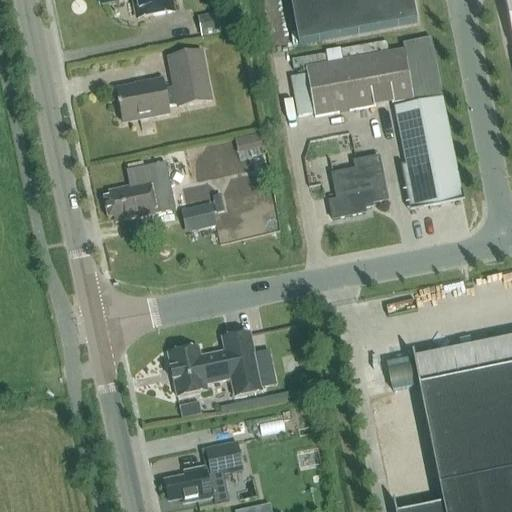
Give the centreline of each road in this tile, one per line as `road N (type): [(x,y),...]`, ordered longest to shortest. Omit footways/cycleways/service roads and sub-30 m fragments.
road 1 (unclassified): [(95,326),(507,246)]
road 2 (tertiary): [(95,326),(25,0)]
road 3 (unclassified): [(507,246),(461,0)]
road 4 (tertiary): [(133,511),(95,326)]
